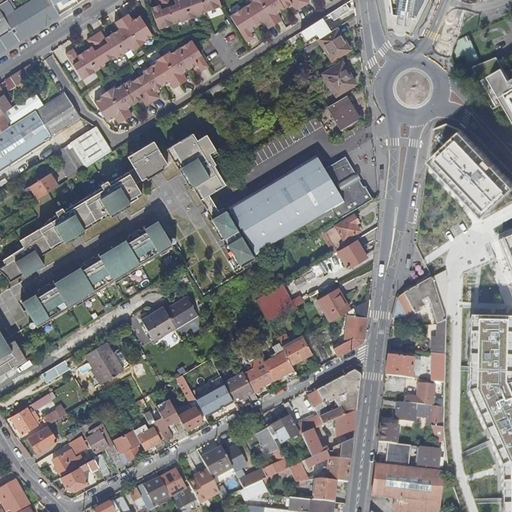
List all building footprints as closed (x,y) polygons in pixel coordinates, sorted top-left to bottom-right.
[(0,10),(12,29),(12,30),(0,36),(0,53),(56,18),(50,8),(49,7),(54,4),(51,0),(6,0),(0,4),(0,10)] [(158,0),(160,4),(152,8),(160,29),(182,21),(183,22),(200,15),(200,14),(221,7),(218,0),(158,0)] [(249,0),(251,2),(244,6),(257,27),(264,22),(269,29),(275,25),(259,0),(249,0)] [(259,0),(275,25),(282,20),(277,13),(284,9),(278,0),(259,0)] [(278,0),(284,9),(292,4),(296,11),(302,7),(297,0),(278,0)] [(389,0),(392,15),(397,16),(397,14),(411,16),(410,18),(415,19),(424,0),(389,0)] [(320,39),(331,32),(324,22),(332,17),(334,20),(350,10),(346,4),(296,36),(298,38),(303,35),(306,40),(316,34),(320,39)] [(244,6),(230,15),(247,42),(254,38),(250,31),(257,27),(244,6)] [(0,10),(0,12),(12,30),(12,29),(0,10)] [(0,36),(12,30),(0,12),(0,36)] [(128,14),(121,18),(139,47),(146,42),(145,40),(152,36),(140,16),(132,21),(128,14)] [(119,29),(112,34),(124,53),(131,49),(132,51),(139,47),(121,18),(115,22),(119,29)] [(350,50),(337,29),(331,32),(320,39),(318,40),(332,62),(350,50)] [(101,31),(94,36),(109,60),(115,56),(116,59),(124,53),(112,34),(105,38),(101,31)] [(92,47),(84,52),(96,71),(104,66),(103,64),(109,60),(94,36),(87,40),(92,47)] [(192,41),(177,50),(190,69),(197,65),(201,72),(208,67),(195,47),(192,41)] [(73,49),(66,54),(82,80),(96,71),(84,52),(77,56),(73,49)] [(170,52),(162,57),(180,85),(187,81),(183,74),(190,69),(177,50),(171,54),(170,52)] [(511,78),(511,79),(497,56),(473,66),(477,72),(474,73),(493,107),(509,98),(511,102),(511,78)] [(156,63),(150,67),(162,87),(169,82),(174,89),(180,85),(162,57),(155,61),(156,63)] [(355,85),(342,63),(323,74),(336,96),(355,85)] [(25,80),(35,74),(30,66),(10,79),(15,87),(25,80)] [(144,74),(137,78),(153,103),(160,98),(155,91),(162,87),(150,67),(142,72),(144,74)] [(0,96),(15,87),(10,79),(9,78),(4,81),(7,85),(3,87),(4,88),(0,91),(0,90),(0,96)] [(130,80),(122,85),(135,105),(142,100),(146,107),(153,103),(137,78),(131,82),(130,80)] [(0,115),(2,114),(34,93),(25,80),(15,87),(0,96),(0,115)] [(114,87),(107,92),(125,120),(132,116),(128,109),(135,105),(122,85),(116,89),(114,87)] [(101,98),(94,103),(107,122),(114,117),(119,124),(125,120),(107,92),(100,96),(101,98)] [(0,170),(52,137),(51,136),(79,118),(59,95),(43,106),(35,93),(34,93),(2,114),(10,127),(0,133),(0,170)] [(360,119),(346,97),(328,108),(340,130),(360,119)] [(0,133),(10,127),(2,114),(0,115),(0,133)] [(112,153),(96,127),(70,143),(71,144),(86,169),(112,153)] [(511,187),(511,182),(463,131),(432,160),(485,214),(511,187)] [(203,205),(212,199),(209,195),(227,184),(212,158),(216,156),(213,151),(216,150),(206,134),(197,140),(193,133),(160,152),(154,141),(127,157),(134,168),(109,183),(108,182),(102,186),(102,187),(64,210),(63,208),(57,213),(57,214),(51,218),(53,220),(39,228),(40,229),(21,241),(25,247),(3,260),(6,264),(0,267),(0,270),(6,276),(10,282),(22,275),(24,277),(44,265),(39,257),(48,252),(46,249),(55,244),(56,247),(65,242),(66,244),(86,233),(84,230),(93,225),(91,222),(100,217),(101,220),(110,215),(111,217),(131,206),(130,203),(138,198),(136,195),(141,193),(136,184),(146,178),(147,179),(164,169),(163,168),(174,161),(175,162),(177,161),(181,167),(179,169),(190,189),(193,187),(198,195),(200,194),(203,198),(200,199),(203,205)] [(86,169),(71,144),(53,155),(61,167),(69,180),(86,169)] [(230,210),(316,157),(314,154),(272,180),(228,206),(230,210)] [(359,180),(357,181),(337,193),(334,187),(354,175),(355,174),(345,157),(323,170),(316,157),(230,210),(256,253),(330,208),(332,212),(338,221),(372,200),(364,187),(363,187),(359,180)] [(69,180),(61,167),(58,169),(66,181),(69,180)] [(38,199),(58,187),(50,174),(30,187),(38,199)] [(337,193),(357,181),(354,175),(334,187),(337,193)] [(206,209),(214,204),(212,199),(203,205),(206,209)] [(226,240),(239,233),(224,207),(218,211),(214,204),(206,209),(207,211),(210,216),(207,217),(221,240),(225,238),(226,240)] [(258,256),(332,212),(330,208),(256,253),(258,256)] [(357,241),(360,239),(357,234),(361,232),(357,225),(359,223),(358,222),(360,221),(356,216),(354,217),(354,216),(325,233),(337,252),(340,251),(357,241)] [(89,291),(93,297),(96,294),(95,292),(114,281),(115,283),(124,278),(123,275),(131,270),(133,273),(142,267),(140,265),(159,253),(161,256),(169,251),(168,248),(172,246),(157,219),(143,227),(144,229),(141,231),(140,229),(137,231),(139,235),(133,238),(131,234),(128,236),(129,238),(125,240),(124,238),(98,254),(99,256),(95,258),(94,256),(91,258),(94,262),(88,265),(85,261),(82,263),(84,265),(80,267),(79,265),(53,281),(54,283),(50,285),(49,283),(46,285),(49,289),(43,292),(40,288),(38,290),(39,292),(35,294),(34,292),(21,300),(35,324),(89,291)] [(255,259),(239,233),(226,240),(228,243),(225,246),(232,259),(229,261),(237,274),(252,265),(250,262),(255,259)] [(337,252),(325,233),(321,235),(333,255),(337,252)] [(511,239),(500,245),(511,275),(511,239)] [(367,258),(357,241),(340,251),(350,268),(367,258)] [(321,262),(300,275),(305,283),(326,270),(321,262)] [(396,305),(394,313),(393,319),(405,316),(406,319),(420,312),(419,309),(428,304),(429,303),(437,324),(438,324),(437,338),(437,341),(433,341),(432,354),(434,354),(445,355),(446,321),(432,278),(403,294),(403,295),(397,299),(396,305)] [(282,285),(256,301),(269,324),(289,311),(295,308),(282,285)] [(331,322),(350,311),(344,301),(346,300),(339,288),(318,300),(331,322)] [(87,300),(93,297),(89,291),(35,324),(37,327),(41,324),(42,326),(51,321),(50,319),(68,308),(70,310),(79,305),(77,302),(86,297),(87,300)] [(162,307),(141,320),(154,342),(197,317),(186,297),(164,310),(162,307)] [(365,339),(369,300),(355,308),(360,317),(348,316),(345,343),(334,349),(338,357),(361,345),(365,339)] [(144,345),(152,340),(135,317),(128,322),(144,345)] [(511,511),(511,319),(473,319),(472,392),(506,471),(507,511),(511,511)] [(254,332),(249,335),(256,347),(261,344),(254,332)] [(286,336),(277,340),(280,344),(291,365),(312,354),(303,338),(302,336),(290,343),(286,336)] [(0,376),(26,360),(14,340),(7,344),(6,342),(0,345),(0,376)] [(106,343),(85,355),(102,384),(124,371),(106,343)] [(291,365),(280,344),(272,348),(275,354),(271,356),(272,358),(264,363),(274,380),(282,376),(284,378),(287,377),(290,383),(299,378),(291,365)] [(257,349),(246,356),(249,362),(261,356),(258,351),(257,349)] [(445,355),(434,354),(431,381),(444,383),(445,355)] [(259,388),(274,380),(264,363),(261,356),(249,362),(253,369),(244,374),(254,392),(255,393),(260,390),(259,388)] [(414,359),(388,356),(386,376),(418,380),(418,376),(412,376),(414,359)] [(68,369),(63,361),(42,375),(46,382),(68,369)] [(302,435),(317,428),(327,424),(354,412),(357,411),(361,375),(354,371),(317,391),(317,392),(308,397),(318,415),(295,426),(300,434),(300,435),(302,435)] [(234,403),(254,392),(244,374),(243,372),(224,383),(234,402),(234,403)] [(195,399),(182,375),(176,378),(192,408),(178,415),(181,421),(186,431),(203,422),(197,409),(200,408),(195,399)] [(200,408),(205,417),(234,402),(224,383),(221,378),(212,382),(215,388),(195,399),(200,408)] [(427,406),(431,406),(434,386),(419,385),(417,400),(415,400),(414,398),(405,396),(404,403),(427,406)] [(49,394),(26,408),(27,408),(11,418),(22,436),(38,427),(37,425),(39,424),(38,421),(39,420),(35,413),(34,414),(32,413),(30,414),(28,411),(35,407),(36,410),(52,400),(49,394)] [(181,421),(178,415),(169,399),(165,401),(166,403),(164,409),(159,412),(162,417),(155,421),(157,425),(163,437),(166,441),(173,437),(166,426),(172,422),(173,425),(181,421)] [(156,406),(159,412),(164,409),(166,403),(165,401),(156,406)] [(404,403),(383,401),(382,407),(397,409),(396,420),(414,422),(416,416),(428,418),(427,426),(431,426),(437,427),(443,428),(444,418),(444,409),(444,408),(431,406),(427,406),(404,403)] [(43,419),(47,426),(61,418),(56,410),(43,419)] [(160,439),(163,437),(157,425),(155,421),(152,416),(150,413),(150,411),(144,414),(151,428),(154,427),(160,439)] [(354,431),(354,412),(327,424),(330,430),(334,427),(335,437),(339,437),(354,431)] [(295,426),(290,417),(268,429),(274,440),(278,439),(280,444),(300,434),(295,426)] [(102,423),(89,431),(91,435),(86,438),(94,452),(106,445),(108,444),(109,447),(114,445),(112,442),(102,423)] [(380,424),(378,443),(387,444),(396,445),(397,445),(399,426),(380,424)] [(62,438),(65,445),(69,443),(81,435),(87,432),(84,425),(62,438)] [(47,426),(28,438),(37,454),(56,442),(47,426)] [(441,445),(445,445),(443,428),(437,427),(431,426),(436,442),(441,442),(441,445)] [(151,428),(137,436),(140,443),(145,450),(151,447),(152,450),(155,449),(153,446),(161,442),(160,439),(154,427),(151,428)] [(341,445),(342,445),(340,440),(324,448),(325,449),(321,451),(314,433),(318,431),(317,428),(302,435),(312,458),(327,451),(330,450),(341,445)] [(274,440),(268,429),(257,435),(268,455),(274,451),(277,458),(278,458),(280,462),(262,470),(267,479),(289,469),(274,440)] [(137,436),(134,430),(117,439),(123,452),(118,454),(125,466),(130,463),(129,460),(141,454),(136,445),(140,443),(137,436)] [(89,431),(87,432),(81,435),(84,439),(86,438),(91,435),(89,431)] [(81,435),(69,443),(75,454),(88,447),(84,439),(81,435)] [(117,439),(112,442),(114,445),(118,453),(118,454),(123,452),(117,439)] [(351,460),(354,439),(342,445),(341,445),(341,449),(339,449),(338,453),(331,453),(330,450),(327,451),(330,458),(351,460)] [(118,453),(114,445),(109,447),(108,444),(106,445),(112,457),(118,453)] [(415,447),(397,445),(396,445),(387,444),(385,464),(408,466),(410,449),(415,450),(415,447)] [(236,445),(224,452),(232,467),(234,471),(238,469),(235,463),(243,459),(236,445)] [(224,452),(222,448),(201,459),(207,470),(212,478),(232,467),(224,452)] [(431,449),(420,448),(420,450),(418,465),(437,468),(439,452),(431,451),(431,449)] [(70,450),(52,460),(61,476),(79,466),(70,450)] [(348,483),(351,460),(330,458),(327,451),(312,458),(305,461),(308,468),(329,459),(328,470),(319,469),(319,473),(327,474),(326,480),(336,481),(348,483)] [(112,457),(120,473),(127,470),(125,466),(118,454),(118,453),(112,457)] [(98,466),(103,477),(110,475),(100,455),(94,458),(98,466)] [(94,458),(60,478),(67,490),(75,492),(88,484),(81,472),(89,467),(90,470),(98,466),(94,458)] [(300,463),(289,469),(295,483),(298,483),(306,481),(308,481),(300,463)] [(437,511),(442,473),(375,465),(372,495),(388,497),(387,509),(390,511),(437,511)] [(175,470),(160,478),(169,495),(170,498),(186,489),(175,470)] [(195,478),(188,482),(199,503),(220,493),(212,478),(207,470),(198,474),(199,476),(195,478)] [(267,479),(262,470),(239,481),(243,489),(262,481),(264,480),(267,479)] [(169,495),(160,478),(137,490),(142,498),(146,506),(149,511),(155,508),(152,504),(169,495)] [(3,484),(0,485),(2,487),(0,488),(0,500),(3,506),(7,504),(11,511),(15,511),(29,504),(15,480),(4,486),(3,484)] [(336,481),(326,480),(323,480),(318,480),(317,480),(315,501),(333,503),(334,503),(336,481)] [(262,481),(243,489),(240,491),(245,501),(266,491),(262,481)] [(137,490),(136,488),(129,492),(135,502),(142,498),(137,490)] [(129,511),(122,498),(114,502),(118,511),(129,511)] [(333,503),(315,501),(287,498),(286,506),(289,506),(289,509),(309,511),(308,511),(288,511),(264,509),(263,511),(337,511),(338,509),(332,509),(333,503)] [(118,511),(114,502),(113,502),(109,504),(108,502),(92,511),(118,511)]
